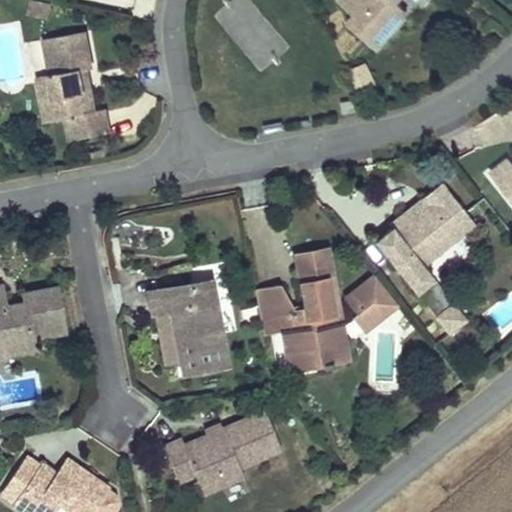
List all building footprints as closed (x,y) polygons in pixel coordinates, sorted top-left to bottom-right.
[(48,19),(51,4),(33,0),(31,0),(28,14),(48,19)] [(289,48),(246,0),(232,0),(213,17),(262,72),(289,48)] [(342,0),(340,3),(356,16),(349,24),(376,48),(408,11),(398,3),(400,0),(342,0)] [(92,68),(85,32),(44,40),(51,75),(39,77),(44,102),(56,100),(60,120),(67,118),(71,141),(110,133),(105,110),(95,112),(91,92),(84,93),(80,71),(87,69),(92,68)] [(374,87),(364,64),(347,72),(358,94),(374,87)] [(91,92),(87,69),(80,71),(84,93),(91,92)] [(60,120),(56,100),(44,102),(48,122),(60,120)] [(356,101),(342,103),(344,113),(357,110),(356,101)] [(284,130),(283,122),(263,126),(265,134),(284,130)] [(106,156),(105,150),(90,153),(91,159),(106,156)] [(511,162),(510,159),(491,174),(511,200),(511,162)] [(427,263),(475,225),(441,183),(421,198),(426,204),(394,230),(392,228),(391,229),(375,242),(417,294),(434,280),(426,270),(427,263)] [(394,230),(426,204),(421,198),(388,225),(391,229),(392,228),(394,230)] [(330,263),(328,249),(294,255),(297,269),(330,263)] [(341,321),(338,302),(335,303),(333,294),(336,293),(330,263),(297,269),(304,308),(305,314),(295,316),(280,286),(255,291),(263,334),(282,331),(287,355),(312,350),(315,367),(323,366),(323,369),(332,367),(332,364),(349,361),(344,334),(340,335),(337,322),(341,321)] [(398,305),(375,275),(352,293),(364,309),(371,303),(383,317),(398,305)] [(227,366),(215,297),(212,281),(148,292),(153,314),(157,314),(171,311),(180,360),(183,374),(227,366)] [(65,332),(56,288),(23,294),(25,303),(5,306),(1,286),(0,285),(0,346),(10,354),(35,349),(33,338),(65,332)] [(383,317),(371,303),(364,309),(352,293),(346,299),(357,313),(352,317),(364,332),(383,317)] [(449,334),(466,321),(453,303),(435,317),(449,334)] [(180,360),(171,311),(157,314),(166,363),(180,360)] [(10,354),(0,346),(0,359),(4,359),(10,354)] [(315,367),(312,350),(287,355),(290,372),(315,367)] [(240,467),(281,449),(264,411),(222,429),(223,433),(209,440),(208,435),(184,446),(182,440),(164,448),(179,483),(196,475),(199,481),(217,474),(222,486),(244,476),(240,467)] [(223,433),(222,429),(219,424),(205,430),(208,435),(209,440),(223,433)] [(22,490),(39,465),(26,455),(8,481),(22,490)] [(63,478),(74,463),(66,458),(55,473),(63,478)] [(23,511),(54,511),(60,504),(71,511),(92,511),(109,488),(74,463),(63,478),(55,473),(41,463),(39,465),(22,490),(8,481),(0,492),(13,502),(12,504),(23,511)] [(222,486),(217,474),(199,481),(204,494),(222,486)]
